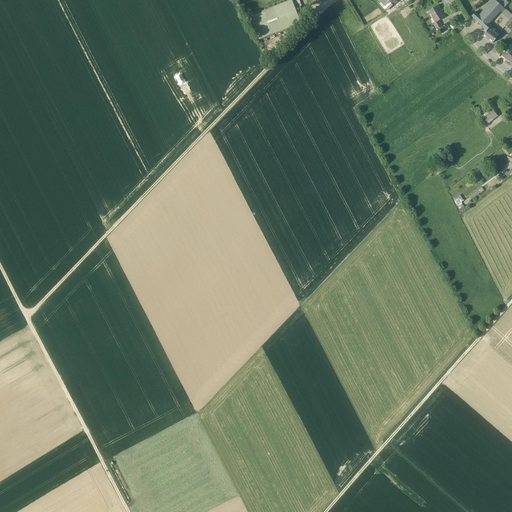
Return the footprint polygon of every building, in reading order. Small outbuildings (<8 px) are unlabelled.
[(292,0),(291,0),(250,16),(259,40),(301,23),(292,0)] [(393,0),(390,0),(389,1),(388,1),(381,6),(385,12),(396,4),(395,2),(393,0)] [(502,7),(494,0),(491,0),(487,5),(489,7),(486,11),(493,17),(499,10),(502,7)] [(445,17),(438,6),(428,12),(431,17),(432,16),(435,22),(436,23),(439,21),(445,17)] [(485,10),(479,16),(475,12),(472,16),(487,31),(489,28),(490,28),(487,26),(488,25),(487,23),(493,17),(486,11),(485,10)] [(511,18),(511,15),(506,10),(503,13),(510,20),(511,18)] [(439,21),(436,23),(435,22),(433,23),(437,29),(442,26),(439,21)] [(492,31),(489,28),(487,31),(483,36),(492,44),(498,36),(492,31)] [(506,51),(502,56),(504,58),(507,60),(511,53),(511,50),(508,48),(506,51)] [(188,86),(176,63),(172,65),(183,88),(188,86)] [(491,109),(480,117),(486,125),(497,117),(491,109)] [(66,187),(71,198),(76,195),(71,185),(66,187)] [(483,188),(462,202),(464,205),(485,191),(483,188)] [(461,194),(454,198),(461,209),(465,207),(462,202),(465,200),(461,194)]
